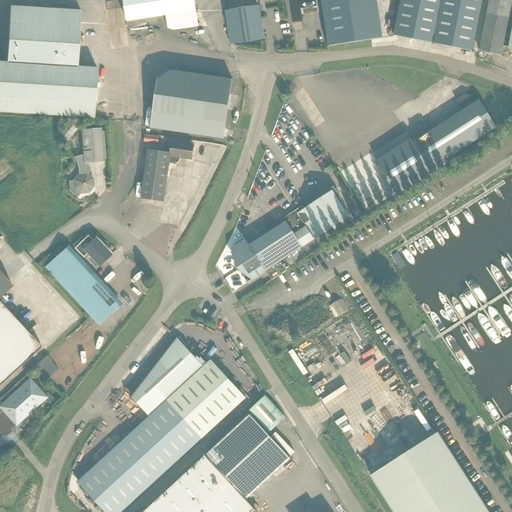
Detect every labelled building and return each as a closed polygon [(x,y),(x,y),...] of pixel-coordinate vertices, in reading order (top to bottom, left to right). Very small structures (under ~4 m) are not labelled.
[(104,0),(90,0),(92,9),(106,7),(104,0)] [(123,0),(127,22),(166,16),(168,29),(174,31),(198,27),(194,0),(123,0)] [(370,0),(321,0),(329,47),(376,39),(377,39),(370,0)] [(482,0),(400,0),(393,36),(472,52),(482,0)] [(509,44),(503,43),(506,31),(511,0),(489,0),(480,51),(479,51),(501,56),(503,46),(509,47),(508,49),(511,49),(511,30),(509,44)] [(77,67),(80,11),(10,7),(6,63),(0,62),(0,112),(93,119),(97,69),(77,67)] [(263,39),(258,7),(226,12),(231,44),(263,39)] [(232,80),(171,71),(157,81),(150,129),(223,139),(232,80)] [(477,102),(474,97),(465,94),(456,101),(462,111),(413,143),(410,139),(376,161),(398,195),(448,163),(446,160),(496,127),(479,100),(477,102)] [(67,141),(78,128),(68,119),(57,133),(67,141)] [(101,129),(81,130),(83,155),(83,164),(87,164),(103,163),(101,129)] [(170,153),(169,163),(176,164),(179,161),(180,158),(191,160),(194,145),(172,142),(170,153)] [(170,153),(148,150),(141,198),(163,202),(169,163),(170,153)] [(80,155),(73,157),(77,166),(78,175),(73,181),(68,181),(69,191),(77,198),(80,194),(88,193),(93,187),(93,179),(87,174),(88,174),(87,164),(83,164),(83,155),(80,155)] [(302,207),(295,211),(314,240),(325,233),(341,222),(349,217),(333,191),(304,210),(302,207)] [(247,244),(234,252),(240,262),(241,262),(250,277),(263,269),(265,272),(265,271),(271,279),(281,273),(286,270),(280,262),(302,248),(314,240),(295,211),(280,221),(282,224),(249,246),(247,244)] [(84,240),(81,236),(72,245),(75,248),(84,240)] [(84,240),(75,248),(83,257),(86,254),(98,266),(110,254),(95,238),(92,241),(88,236),(84,240)] [(53,260),(44,268),(57,282),(98,326),(120,306),(79,262),(66,247),(63,250),(53,260)] [(60,247),(48,256),(53,260),(63,250),(60,247)] [(0,385),(41,348),(0,303),(0,297),(13,286),(0,271),(0,385)] [(203,367),(177,338),(131,398),(149,417),(78,483),(104,511),(121,511),(201,439),(246,398),(210,360),(203,367)] [(58,370),(55,366),(45,375),(48,379),(58,370)] [(0,407),(15,425),(34,408),(45,398),(29,380),(0,406),(0,407)] [(265,396),(249,411),(269,433),(285,418),(265,396)] [(290,459),(283,451),(250,415),(206,456),(204,454),(205,456),(144,511),(251,511),(254,510),(255,511),(256,511),(246,500),(290,459)] [(393,511),(488,511),(438,433),(370,476),(393,511)] [(325,496),(334,491),(322,467),(313,472),(325,496)]
